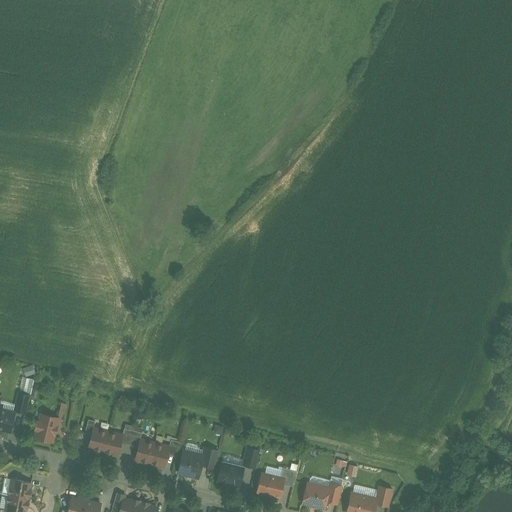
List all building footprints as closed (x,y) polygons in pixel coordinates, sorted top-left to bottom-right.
[(27,376),(37,372),(34,364),(24,368),(27,376)] [(30,396),(18,393),(14,410),(26,413),(30,396)] [(14,413),(0,409),(0,428),(10,431),(14,413)] [(57,418),(41,414),(39,422),(37,421),(35,429),(37,430),(36,437),(52,441),(53,434),(54,434),(56,426),(55,426),(57,418)] [(95,421),(88,419),(84,434),(91,436),(93,428),(95,421)] [(217,425),(216,432),(222,434),(224,426),(217,425)] [(108,431),(93,428),(91,436),(88,448),(103,452),(108,431)] [(133,430),(124,428),(122,435),(120,443),(129,445),(133,430)] [(141,432),(133,430),(129,445),(138,447),(140,439),(141,432)] [(122,435),(108,431),(103,452),(117,455),(120,443),(122,435)] [(154,443),(140,439),(138,447),(135,460),(149,463),(154,443)] [(179,442),(171,439),(169,446),(167,454),(176,456),(179,442)] [(169,446),(154,443),(149,463),(164,467),(167,454),(169,446)] [(218,450),(204,447),(202,455),(203,455),(201,464),(214,468),(218,450)] [(260,450),(247,447),(243,464),(255,467),(260,450)] [(202,455),(183,451),(178,472),(198,477),(201,464),(203,455),(202,455)] [(343,461),(337,459),(335,469),(341,471),(343,461)] [(243,468),(221,463),(217,481),(226,484),(227,483),(239,486),(243,468)] [(358,466),(349,465),(347,474),(356,476),(358,466)] [(296,470),(283,467),(280,478),(283,479),(282,484),(292,486),(296,470)] [(280,478),(262,473),(258,491),(279,497),(282,484),(283,479),(280,478)] [(31,483),(12,479),(9,495),(28,499),(31,483)] [(328,488),(307,483),(302,502),(324,507),(325,501),(328,488)] [(341,486),(329,483),(328,488),(325,501),(337,503),(341,486)] [(392,489),(379,485),(376,498),(377,499),(375,503),(388,506),(392,489)] [(125,495),(117,493),(113,506),(121,508),(123,499),(124,499),(125,495)] [(376,498),(351,493),(346,511),(373,511),(375,503),(377,499),(376,498)] [(25,511),(28,499),(9,495),(6,511),(9,511),(25,511)] [(83,511),(86,500),(71,497),(68,511),(67,511),(83,511)] [(124,499),(123,499),(121,508),(119,511),(155,511),(157,507),(124,499)] [(98,511),(101,504),(86,500),(83,511),(98,511)]
